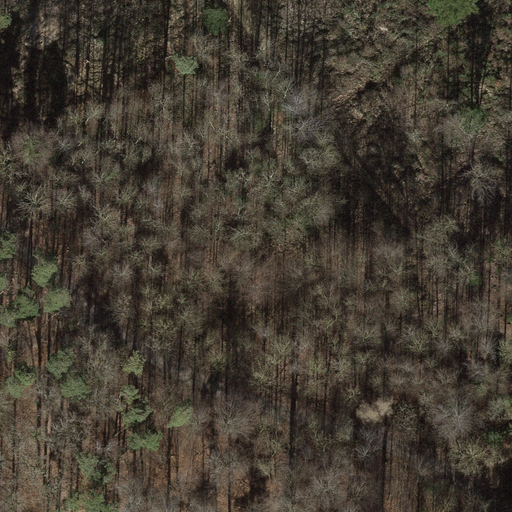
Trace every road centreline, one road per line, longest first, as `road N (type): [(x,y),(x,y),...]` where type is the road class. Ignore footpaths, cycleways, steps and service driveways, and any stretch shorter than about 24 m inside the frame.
road 1 (track): [(0,223),(109,321),(175,367),(277,412),(408,451),(496,511)]
road 2 (track): [(116,326),(51,336),(0,359)]
